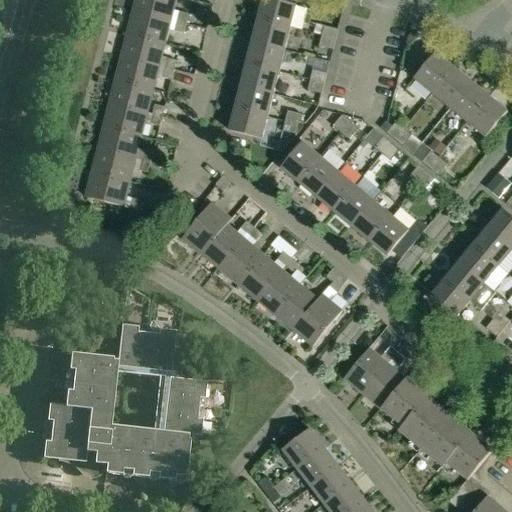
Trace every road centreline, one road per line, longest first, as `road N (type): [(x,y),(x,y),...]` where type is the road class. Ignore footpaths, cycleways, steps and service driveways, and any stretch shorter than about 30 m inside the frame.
road 1 (residential): [(511,387),(491,394),(186,139),(223,0)]
road 2 (residential): [(59,511),(39,493),(7,483),(44,303)]
